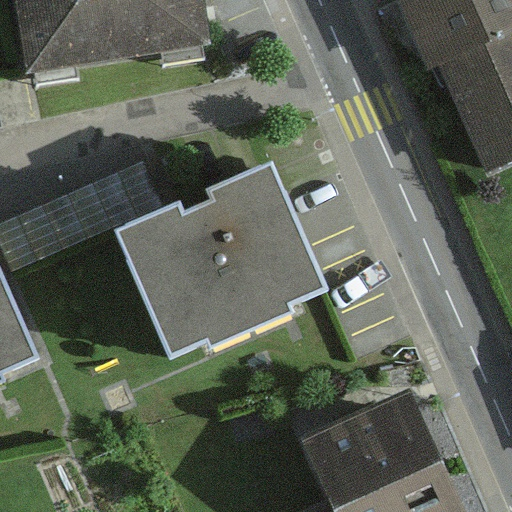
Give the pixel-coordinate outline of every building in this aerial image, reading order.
[(214,0),(30,0),(41,78),(222,54),(214,0)] [(511,0),(423,0),(421,1),(501,172),(511,167),(511,0)] [(285,173),(132,243),(189,368),(342,298),(285,173)] [(0,241),(0,392),(58,366),(0,241)] [(475,511),(425,401),(325,446),(355,511),(475,511)]
